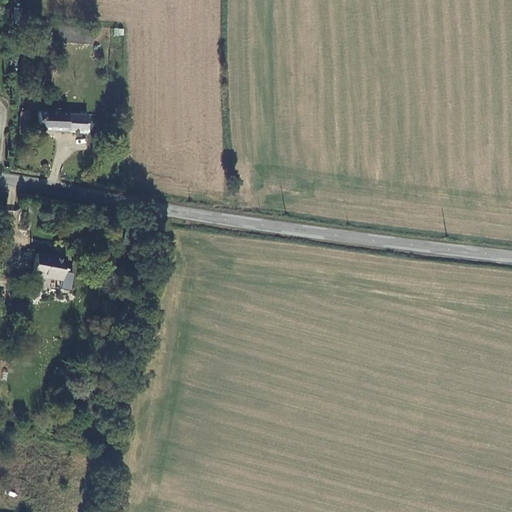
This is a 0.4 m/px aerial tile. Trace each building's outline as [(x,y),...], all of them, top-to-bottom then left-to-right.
[(50,42),(50,26),(37,25),(37,41),(50,42)] [(50,42),(78,43),(78,27),(50,26),(50,42)] [(92,28),(78,27),(78,43),(90,44),(92,28)] [(24,110),(22,134),(33,135),(35,112),(24,110)] [(53,112),(38,111),(37,131),(86,134),(86,114),(53,112)] [(61,282),(60,290),(70,291),(72,273),(63,272),(66,256),(35,251),(31,277),(61,282)]
